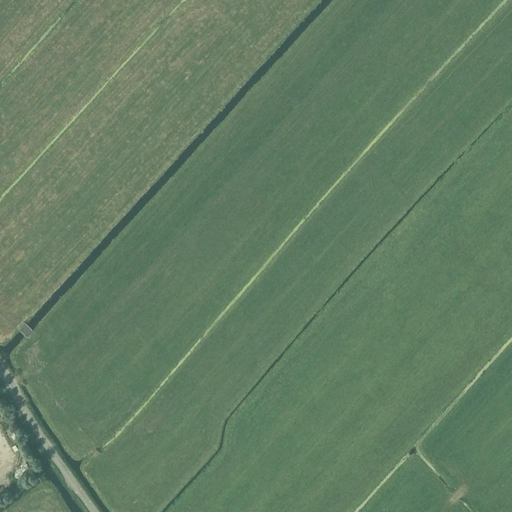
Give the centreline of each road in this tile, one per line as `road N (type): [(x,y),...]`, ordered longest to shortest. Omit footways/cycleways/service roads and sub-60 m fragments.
road 1 (track): [(231,370),(138,511)]
road 2 (unclassified): [(92,511),(0,372)]
